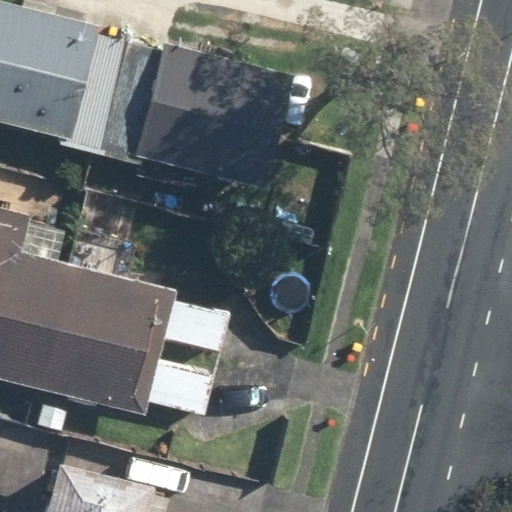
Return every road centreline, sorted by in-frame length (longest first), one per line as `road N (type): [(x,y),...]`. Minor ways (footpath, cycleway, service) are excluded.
road 1 (secondary): [(511,50),(434,354)]
road 2 (secondary): [(434,354),(395,511)]
